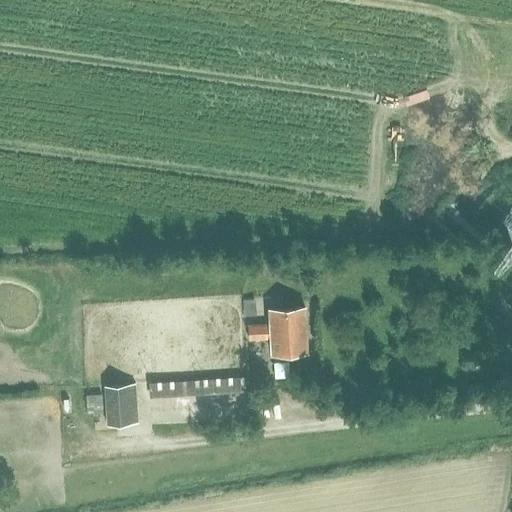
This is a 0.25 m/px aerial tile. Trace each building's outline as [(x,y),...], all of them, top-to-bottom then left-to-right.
[(256,315),(255,298),(244,298),(244,316),(256,315)] [(271,338),(272,352),(308,350),(305,306),(269,309),(270,324),(250,325),(251,339),(271,338)] [(279,357),(264,360),(268,376),(282,373),(279,357)] [(150,383),(151,395),(249,389),(248,377),(150,383)] [(138,421),(136,383),(105,384),(107,423),(138,421)]
